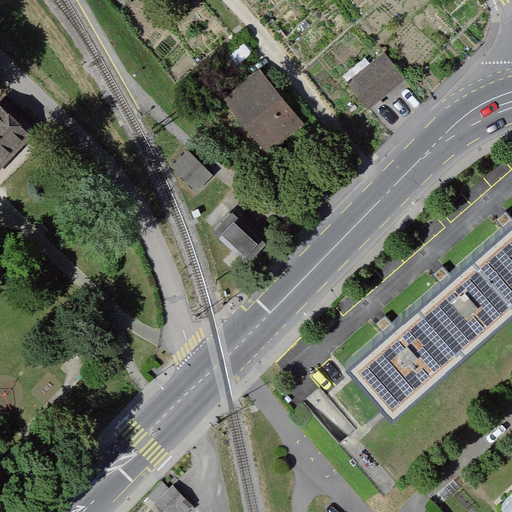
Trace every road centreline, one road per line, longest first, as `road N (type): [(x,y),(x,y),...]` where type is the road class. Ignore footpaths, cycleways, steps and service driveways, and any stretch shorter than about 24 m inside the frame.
road 1 (secondary): [(511,102),(449,134),(415,164),(205,380)]
road 2 (residential): [(205,380),(157,240),(133,195),(0,61)]
road 3 (secondary): [(205,380),(74,511)]
